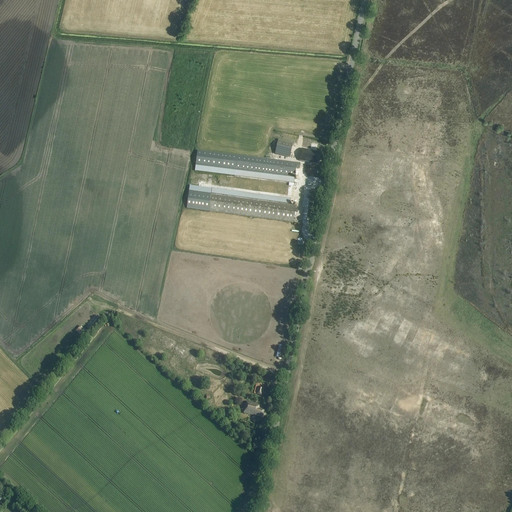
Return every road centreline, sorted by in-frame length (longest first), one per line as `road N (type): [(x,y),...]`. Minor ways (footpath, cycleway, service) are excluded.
road 1 (track): [(275,511),(355,99),(391,52),(450,0)]
road 2 (tertiary): [(257,511),(364,0)]
